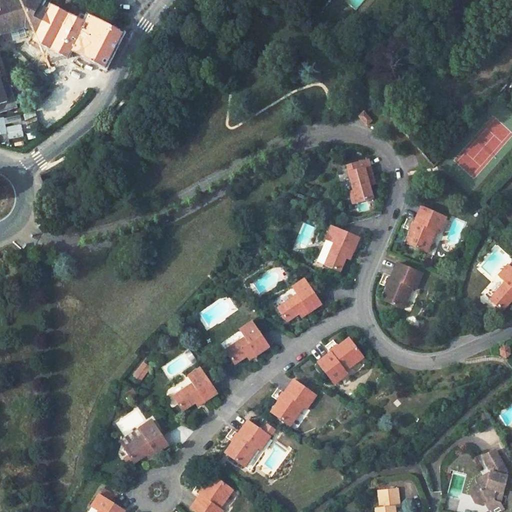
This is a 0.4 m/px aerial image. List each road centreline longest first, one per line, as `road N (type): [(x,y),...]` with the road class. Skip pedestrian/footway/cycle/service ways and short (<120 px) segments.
road 1 (residential): [(21,220),(32,232),(68,242),(145,222),(284,144),(331,132),(378,140),(399,162),(405,201),(368,287),(368,307)]
road 2 (residential): [(368,307),(285,351),(155,486)]
road 3 (residential): [(165,0),(108,95),(72,135),(17,174)]
road 4 (residential): [(368,307),(378,332),(403,355),(448,352),(511,323)]
